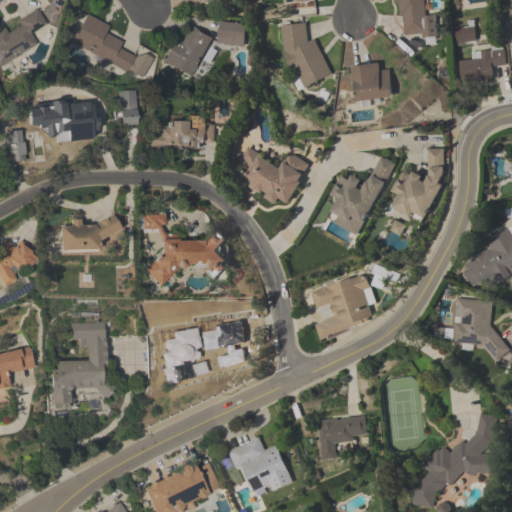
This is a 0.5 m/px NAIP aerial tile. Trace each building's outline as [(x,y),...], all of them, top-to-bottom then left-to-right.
[(424,0),(393,0),(395,18),(402,17),(404,39),(438,36),(436,15),(426,16),(424,0)] [(0,66),(38,47),(32,34),(47,26),(39,9),(15,21),(18,28),(8,34),(5,29),(0,31),(0,66)] [(128,73),(136,58),(119,50),(122,43),(107,36),(111,27),(86,15),(71,47),(128,73)] [(276,31),(298,91),(332,78),(317,38),(309,41),(302,21),(276,31)] [(210,36),(190,28),(184,44),(174,40),(163,66),(194,78),(210,36)] [(457,44),(474,44),(474,28),(457,28),(457,44)] [(505,67),(504,49),(471,50),(472,62),(460,62),(461,82),(494,80),(493,68),(505,67)] [(351,67),(356,103),(394,98),(390,70),(379,72),(378,63),(351,67)] [(117,91),(132,90),(135,123),(119,124),(117,91)] [(94,118),(95,129),(90,130),(90,138),(55,142),(54,135),(44,135),(43,127),(37,128),(37,125),(28,126),(25,108),(34,108),(33,104),(62,100),(63,103),(85,101),(86,104),(89,104),(90,113),(93,113),(94,118)] [(212,124),(213,142),(196,143),(196,148),(150,147),(151,134),(156,134),(157,125),(166,125),(166,121),(185,121),(185,115),(204,116),(204,124),(212,124)] [(22,160),(9,161),(6,146),(3,146),(3,136),(5,135),(5,132),(17,130),(19,142),(21,142),(22,154),(22,160)] [(294,155),(308,164),(298,180),(300,182),(287,203),(279,198),(275,204),(264,197),(266,193),(262,191),(260,193),(248,186),(250,182),(243,178),(248,171),(238,165),(241,160),(238,159),(246,146),(278,168),(284,157),(294,155)] [(427,149),(443,148),(444,173),(440,180),(443,183),(422,222),(392,206),(398,194),(391,190),(402,171),(409,175),(412,171),(421,176),(420,179),(424,181),(427,175),(427,149)] [(394,164),(357,235),(327,216),(337,198),(330,194),(340,176),(348,179),(351,175),(360,179),(356,187),(361,189),(366,180),(368,181),(381,157),(394,164)] [(111,214),(120,228),(96,241),(96,249),(60,250),(59,226),(70,226),(70,219),(79,219),(79,225),(93,225),(111,214)] [(228,239),(218,249),(218,251),(228,260),(224,264),(228,267),(215,279),(204,267),(190,267),(190,264),(184,264),(181,267),(178,268),(175,267),(158,284),(144,270),(159,253),(160,239),(155,229),(141,230),(140,218),(143,218),(143,215),(163,214),(163,224),(159,224),(164,235),(176,235),(176,240),(213,240),(220,233),(228,239)] [(511,229),(459,268),(479,296),(511,272),(511,229)] [(20,241),(33,249),(31,252),(36,257),(32,263),(30,263),(23,271),(12,264),(9,268),(14,279),(2,286),(0,282),(0,244),(4,239),(14,246),(20,241)] [(363,277),(373,302),(367,305),(371,316),(320,339),(314,325),(333,317),(328,303),(315,307),(309,292),(348,278),(359,275),(363,277)] [(498,301),(456,299),(453,343),(463,344),(463,350),(474,351),(474,345),(488,346),(487,358),(495,358),(498,301)] [(241,321),(244,343),(235,344),(235,350),(242,349),(245,361),(225,366),(222,354),(228,352),(227,346),(200,351),(200,346),(190,348),(189,340),(173,342),(171,332),(198,327),(198,332),(216,330),(215,325),(241,321)] [(70,323),(102,322),(106,367),(102,368),(102,380),(113,390),(103,398),(96,392),(71,394),(69,402),(50,402),(49,370),(54,371),(54,361),(86,360),(86,339),(71,339),(70,323)] [(0,352),(27,346),(33,367),(6,374),(9,385),(0,387),(0,352)] [(499,419),(482,414),(473,445),(459,441),(456,454),(433,448),(417,506),(439,511),(441,511),(454,468),(483,476),(499,419)] [(322,461),(337,460),(336,443),(367,440),(365,418),(319,422),(322,461)] [(293,484),(277,444),(265,449),(261,438),(228,452),(236,472),(245,469),(257,498),(293,484)] [(150,511),(182,511),(182,504),(185,504),(185,480),(150,480),(150,511)] [(125,511),(120,502),(108,510),(109,511),(125,511)]
